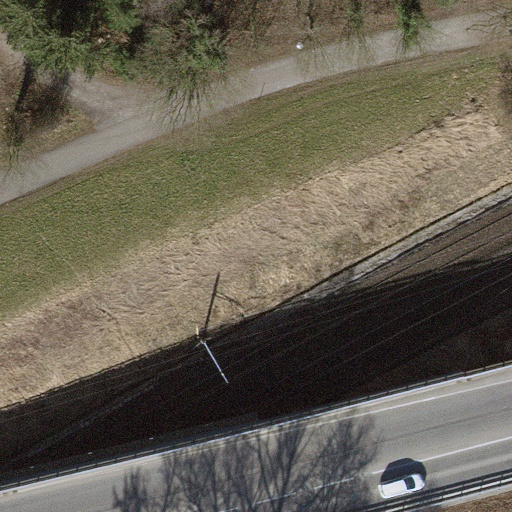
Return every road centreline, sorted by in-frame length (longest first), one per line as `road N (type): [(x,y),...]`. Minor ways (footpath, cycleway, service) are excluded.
road 1 (track): [(511,28),(301,68),(0,193)]
road 2 (primary): [(511,426),(150,511)]
road 3 (track): [(155,124),(0,50)]
